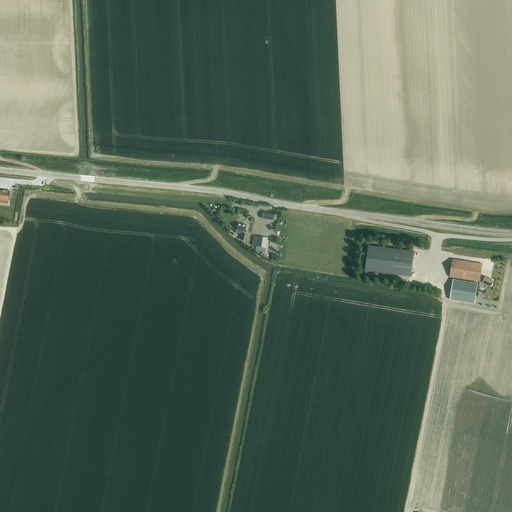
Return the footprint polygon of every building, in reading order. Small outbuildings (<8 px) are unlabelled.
[(0,189),(0,198),(9,199),(10,190),(0,189)] [(246,241),(247,235),(244,234),(245,225),(237,223),(236,230),(235,233),(241,234),(240,239),(246,241)] [(253,236),(252,245),(256,246),(255,250),(262,252),(261,255),(264,255),(265,252),(265,248),(267,238),(257,236),(255,236),(253,236)] [(369,246),(367,261),(366,271),(411,276),(414,251),(369,246)] [(482,264),(452,259),(449,277),(479,282),(482,282),(491,286),(492,286),(493,284),(492,284),(494,281),(485,277),(484,279),(480,278),(482,264)] [(478,283),(453,279),(450,299),(474,303),(478,283)]
